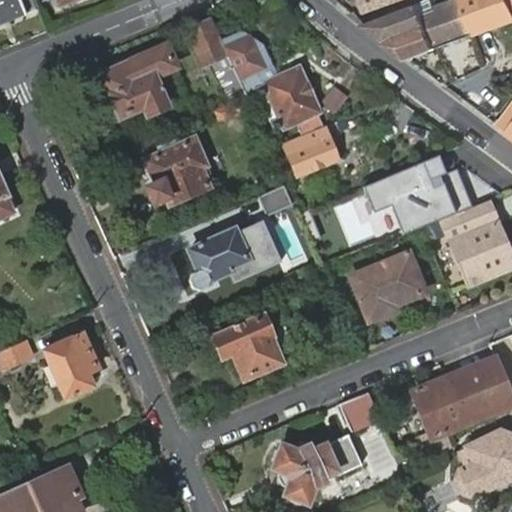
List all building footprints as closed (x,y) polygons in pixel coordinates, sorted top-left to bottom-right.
[(0,0),(0,25),(39,11),(35,0),(0,0)] [(362,0),(366,11),(395,0),(362,0)] [(432,0),(427,0),(421,3),(426,17),(435,13),(432,0)] [(428,21),(437,47),(477,33),(465,0),(457,0),(439,7),(440,11),(435,13),(426,17),(428,21)] [(465,0),(477,33),(511,20),(511,5),(510,0),(465,0)] [(421,3),(365,24),(389,43),(401,31),(428,21),(426,17),(421,3)] [(401,31),(389,43),(410,59),(437,47),(428,21),(401,31)] [(209,66),(227,105),(246,98),(244,95),(220,44),(210,22),(187,32),(203,69),(209,66)] [(252,91),(271,134),(291,125),(296,135),(322,125),(317,114),(319,113),(299,68),(277,78),(263,46),(244,34),(220,44),(244,95),(252,91)] [(98,77),(108,99),(110,97),(118,119),(142,109),(145,116),(167,107),(155,78),(175,70),(166,48),(98,77)] [(502,127),(510,133),(511,129),(511,121),(508,118),(502,127)] [(336,162),(322,127),(281,145),(294,178),(297,177),(334,163),(336,162)] [(147,161),(154,178),(157,186),(149,189),(155,202),(167,197),(169,203),(209,186),(207,182),(213,180),(195,141),(178,148),(176,143),(159,150),(161,155),(147,161)] [(440,156),(362,188),(372,213),(390,206),(402,237),(471,209),(460,182),(442,189),(438,179),(447,175),(440,156)] [(334,163),(297,177),(301,187),(338,172),(334,163)] [(157,186),(154,178),(146,181),(149,189),(157,186)] [(261,198),(269,216),(292,205),(285,189),(261,198)] [(14,214),(6,195),(0,197),(0,200),(6,218),(14,214)] [(511,260),(489,204),(453,219),(460,238),(448,243),(465,285),(477,280),(477,283),(511,268),(511,260)] [(453,219),(452,217),(442,221),(447,233),(444,234),(448,243),(460,238),(453,219)] [(447,233),(442,221),(423,229),(428,241),(444,234),(447,233)] [(234,282),(279,262),(261,222),(235,234),(233,230),(188,250),(197,271),(191,274),(190,283),(193,290),(200,291),(203,290),(205,289),(210,282),(230,273),(234,282)] [(352,277),(368,322),(406,308),(404,301),(422,293),(407,255),(352,277)] [(215,338),(223,358),(233,354),(243,380),(280,364),(262,319),(215,338)] [(92,357),(87,346),(83,336),(44,352),(64,398),(91,385),(87,375),(97,370),(92,357)] [(0,370),(33,356),(26,340),(3,350),(0,351),(0,370)] [(92,343),(87,346),(92,357),(97,354),(92,343)] [(511,407),(511,398),(496,360),(415,392),(433,438),(450,432),(481,419),(510,408),(511,407)] [(367,395),(340,406),(352,435),(370,427),(387,466),(396,461),(393,453),(367,395)] [(375,400),(383,418),(392,414),(384,396),(375,400)] [(511,423),(511,413),(510,408),(481,419),(487,433),(511,423)] [(503,430),(467,447),(476,464),(467,468),(480,494),(511,478),(511,440),(508,442),(503,430)] [(511,440),(511,434),(503,430),(508,442),(511,440)] [(450,432),(433,438),(438,450),(454,444),(450,432)] [(424,458),(438,452),(438,450),(433,438),(418,445),(424,458)] [(272,469),(279,473),(277,478),(280,486),(286,488),(284,496),(308,504),(312,487),(324,483),(321,477),(334,473),(336,480),(361,470),(348,439),(311,454),(308,448),(296,453),(280,447),(272,469)] [(396,461),(404,479),(423,472),(414,445),(393,453),(396,461)] [(480,494),(467,468),(459,472),(457,481),(464,496),(472,499),(480,494)] [(70,511),(66,502),(72,499),(60,474),(0,501),(0,511),(70,511)]
